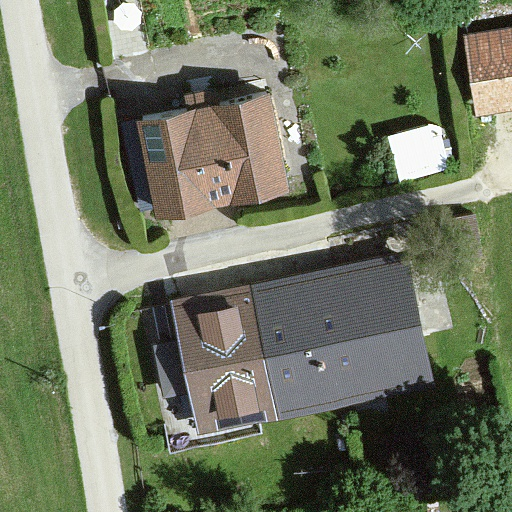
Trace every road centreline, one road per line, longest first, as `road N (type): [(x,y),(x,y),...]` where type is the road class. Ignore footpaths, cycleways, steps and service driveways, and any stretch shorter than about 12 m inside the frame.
road 1 (residential): [(20,0),(106,511)]
road 2 (track): [(71,299),(511,190)]
